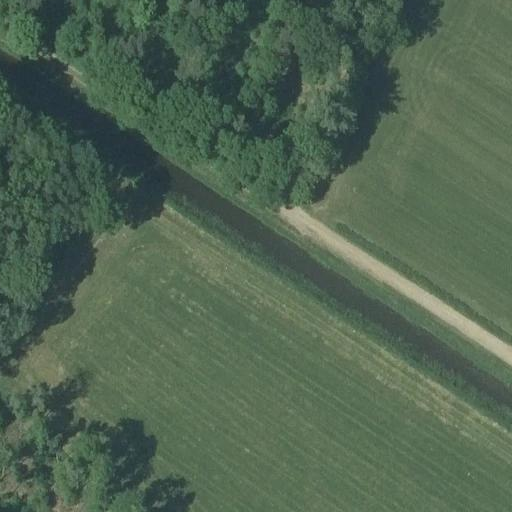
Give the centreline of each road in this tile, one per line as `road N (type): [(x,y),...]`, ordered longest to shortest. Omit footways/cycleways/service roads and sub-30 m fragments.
road 1 (track): [(0,27),(511,362)]
road 2 (track): [(282,212),(383,0)]
